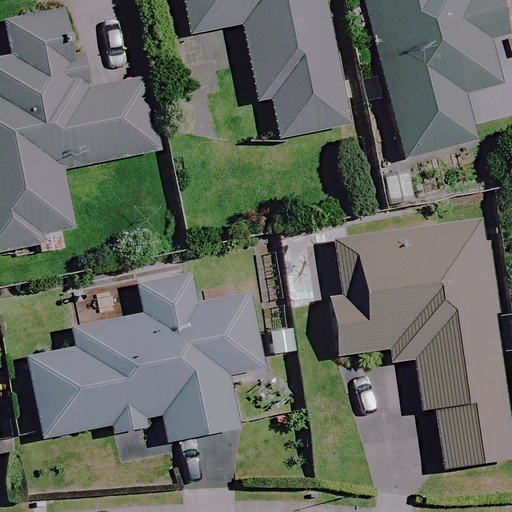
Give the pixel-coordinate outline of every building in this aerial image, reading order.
[(172,0),(182,42),(230,31),(247,106),(260,103),(269,144),(341,128),(312,0),(172,0)] [(357,0),(391,162),(462,147),(452,98),(493,90),(483,44),(498,41),(489,0),(357,0)] [(0,254),(29,249),(31,260),(58,255),(56,244),(67,242),(54,173),(149,155),(135,82),(74,93),(69,72),(54,74),(43,18),(0,26),(0,33),(5,61),(0,61),(0,254)] [(511,461),(511,455),(474,217),(325,241),(335,302),(322,304),(331,362),(379,354),(382,374),(407,370),(414,414),(424,413),(434,474),(511,461)] [(106,442),(144,435),(142,425),(153,423),(155,433),(158,447),(230,434),(220,380),(254,374),(240,299),(189,308),(183,279),(131,288),(137,319),(61,333),(65,353),(19,362),(34,442),(104,429),(106,442)]
